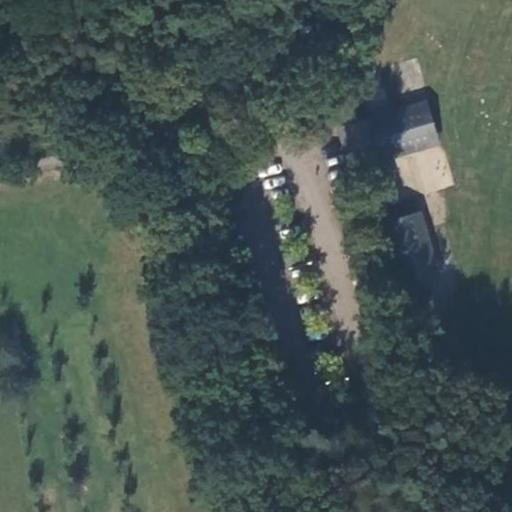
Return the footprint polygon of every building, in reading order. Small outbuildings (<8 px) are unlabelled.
[(428,101),(373,117),(375,123),(422,109),(430,137),(384,151),(386,159),(441,143),(428,101)] [(375,123),(373,117),(373,116),(339,126),(352,169),(386,159),(384,151),(430,137),(422,109),(375,123)] [(420,210),(413,213),(421,241),(428,239),(420,210)] [(421,241),(413,213),(383,221),(399,275),(435,265),(428,239),(421,241)] [(435,265),(399,275),(401,284),(438,274),(435,265)]
